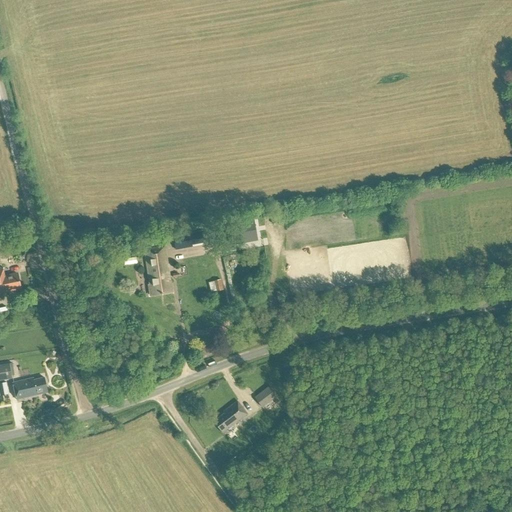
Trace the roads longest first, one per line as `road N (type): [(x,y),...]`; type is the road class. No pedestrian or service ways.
road 1 (unclassified): [(0,436),(162,391),(257,350),(511,300)]
road 2 (track): [(0,72),(87,416)]
road 3 (track): [(162,391),(245,511)]
